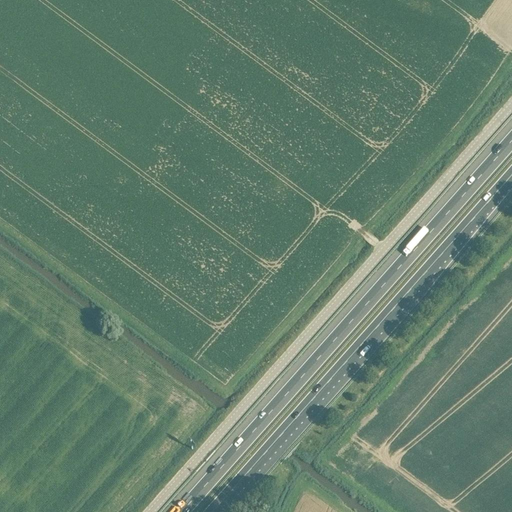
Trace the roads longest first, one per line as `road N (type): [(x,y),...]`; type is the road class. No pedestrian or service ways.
road 1 (tertiary): [(151,511),(511,108)]
road 2 (motorway): [(511,140),(181,511)]
road 3 (motorway): [(213,511),(511,175)]
